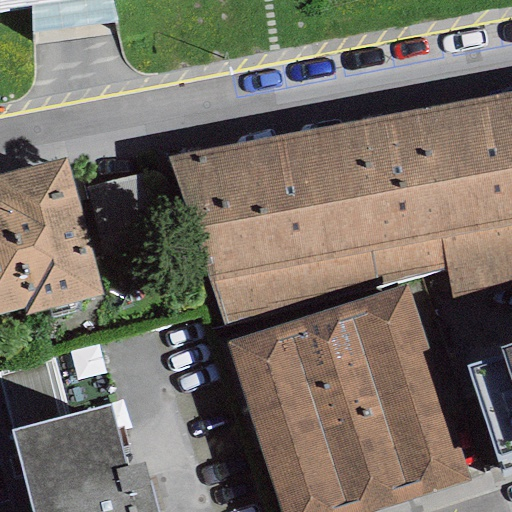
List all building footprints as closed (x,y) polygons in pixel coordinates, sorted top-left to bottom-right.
[(511,89),(167,159),(227,341),(406,283),(414,308),(511,289),(511,89)] [(65,149),(0,166),(0,305),(23,300),(25,309),(101,289),(65,149)] [(406,283),(227,341),(282,511),(367,511),(469,479),(414,308),(406,283)] [(499,358),(464,369),(496,474),(511,468),(511,342),(495,348),(499,358)] [(110,404),(10,430),(31,511),(156,511),(144,462),(126,466),(110,404)]
